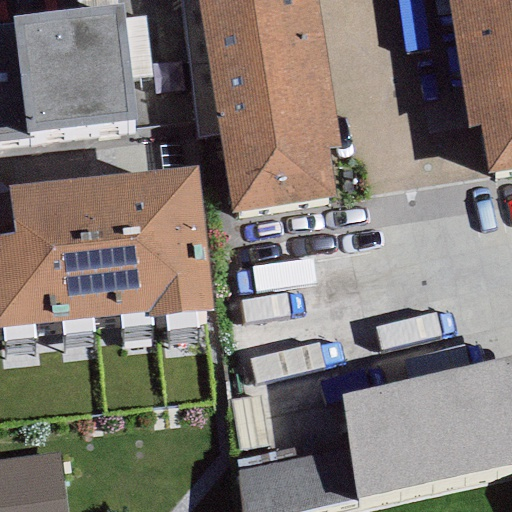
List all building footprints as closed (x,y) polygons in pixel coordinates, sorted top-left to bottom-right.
[(511,0),(190,0),(219,174),(224,173),(236,247),(335,231),(327,184),(341,182),(314,17),(421,0),(440,0),(467,161),(477,160),(485,209),(511,204),(511,0)] [(121,21),(0,34),(0,150),(134,136),(121,21)] [(194,217),(7,238),(12,288),(0,289),(0,392),(211,370),(194,217)] [(6,232),(0,232),(0,289),(12,288),(7,238),(6,232)] [(511,393),(339,427),(346,468),(352,511),(482,511),(511,506),(511,505),(511,393)] [(62,511),(57,466),(0,473),(0,511),(62,511)] [(352,511),(346,468),(237,492),(238,511),(352,511)]
